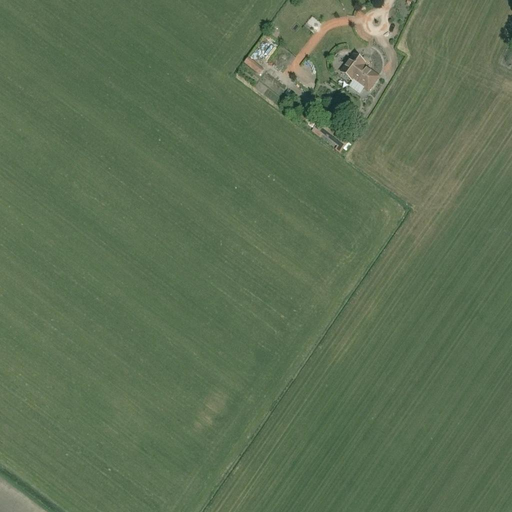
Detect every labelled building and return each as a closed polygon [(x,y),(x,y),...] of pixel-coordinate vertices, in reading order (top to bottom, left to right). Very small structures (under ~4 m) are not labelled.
[(318,30),(322,24),(314,18),(310,24),(318,30)] [(352,82),(353,81),(362,68),(365,65),(363,63),(363,61),(358,58),(356,58),(354,56),(350,62),(349,61),(345,67),(346,67),(341,73),(352,82)] [(261,76),(266,71),(251,58),(246,64),(261,76)] [(362,68),(353,81),(368,92),(379,79),(366,69),(365,70),(362,68)] [(311,111),(302,123),(310,129),(320,117),(311,111)] [(349,146),(323,126),(316,135),(342,155),(349,146)]
